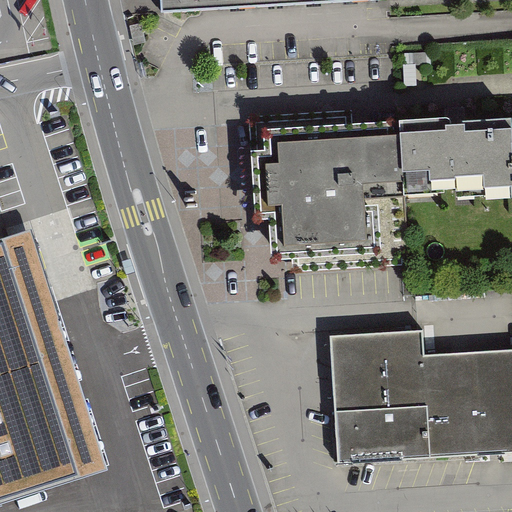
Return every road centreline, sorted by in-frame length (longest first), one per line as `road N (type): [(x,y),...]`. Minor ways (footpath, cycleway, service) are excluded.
road 1 (unknown): [(2,83),(132,456),(129,474),(115,486),(40,511)]
road 2 (primary): [(102,62),(240,511)]
